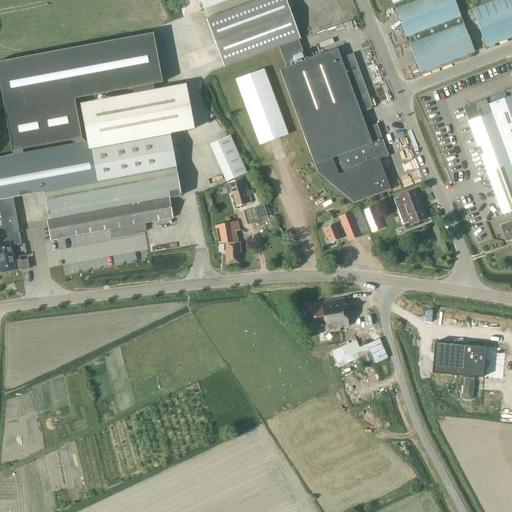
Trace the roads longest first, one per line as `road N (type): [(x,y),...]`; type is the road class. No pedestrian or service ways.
road 1 (tertiary): [(0,307),(287,275),(377,280)]
road 2 (unclassified): [(466,292),(465,261),(398,92)]
road 3 (unclassified): [(398,92),(511,48)]
